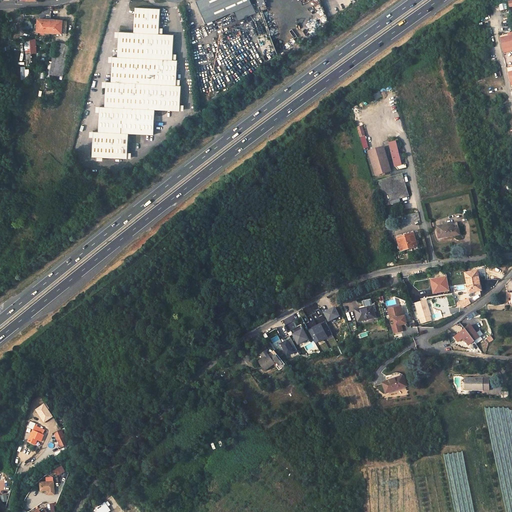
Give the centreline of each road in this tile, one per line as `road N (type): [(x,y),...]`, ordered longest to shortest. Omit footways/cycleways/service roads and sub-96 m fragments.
road 1 (motorway): [(0,337),(438,0)]
road 2 (motorway): [(415,0),(0,319)]
road 3 (unclassified): [(76,511),(126,445),(247,336),(350,280),(434,264)]
road 4 (unknown): [(124,0),(90,141),(91,153),(107,163),(130,158),(186,110),(171,0)]
road 5 (residential): [(511,274),(422,338),(427,349),(506,359)]
road 6 (residential): [(403,136),(434,264)]
